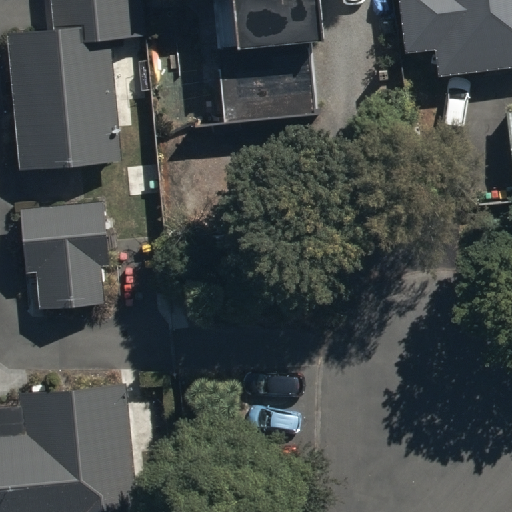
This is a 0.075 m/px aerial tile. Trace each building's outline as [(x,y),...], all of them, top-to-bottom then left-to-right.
[(50,0),(51,18),(7,21),(16,154),(118,148),(110,26),(140,24),(138,0),(50,0)] [(212,0),(222,102),(314,95),(304,7),(314,6),(314,0),(212,0)] [(511,0),(400,0),(403,37),(435,35),(437,58),(511,51),(511,0)] [(511,107),(502,108),(507,173),(511,172),(511,107)] [(102,192),(9,200),(16,282),(33,280),(35,312),(101,306),(98,263),(109,262),(102,192)] [(0,511),(140,511),(132,371),(26,377),(27,391),(0,392),(0,511)]
